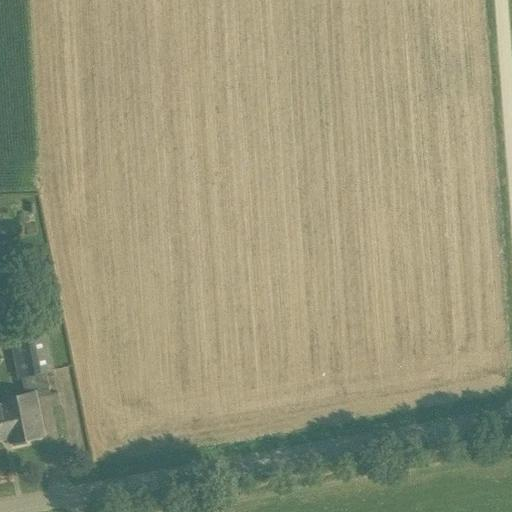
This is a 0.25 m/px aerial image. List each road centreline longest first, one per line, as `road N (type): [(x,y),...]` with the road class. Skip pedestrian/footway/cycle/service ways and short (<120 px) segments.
road 1 (tertiary): [(511,414),(0,503)]
road 2 (unclassified): [(511,169),(496,0)]
